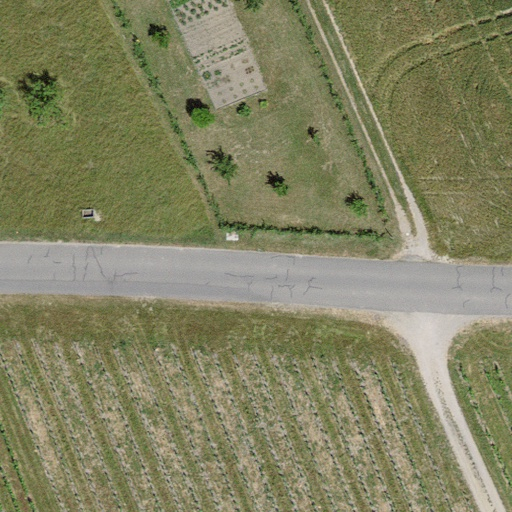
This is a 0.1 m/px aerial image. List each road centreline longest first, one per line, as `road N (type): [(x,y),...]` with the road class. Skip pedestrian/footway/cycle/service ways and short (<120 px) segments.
road 1 (unclassified): [(511,291),(0,272)]
road 2 (track): [(320,0),(432,289)]
road 3 (track): [(400,290),(487,511)]
